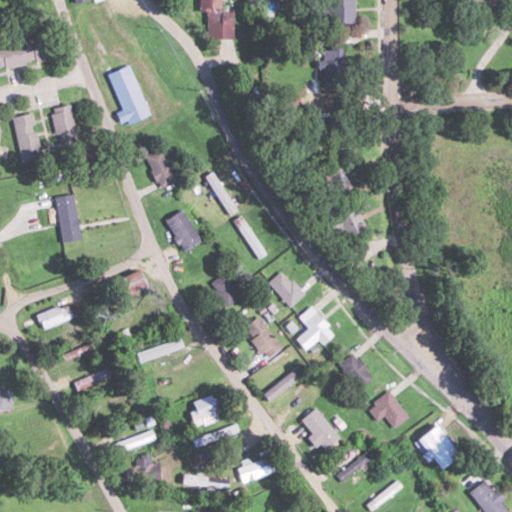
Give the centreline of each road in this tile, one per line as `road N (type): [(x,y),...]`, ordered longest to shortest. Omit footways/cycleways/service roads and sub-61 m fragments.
road 1 (residential): [(47,0),(98,102),(150,253),(203,338),(339,511)]
road 2 (residential): [(146,0),(203,65),(238,139),(280,200),(511,454)]
road 3 (residential): [(388,0),(391,170),(428,359)]
road 4 (residential): [(123,511),(6,326)]
road 5 (residential): [(6,326),(20,303),(150,253)]
road 6 (residential): [(389,92),(511,91)]
